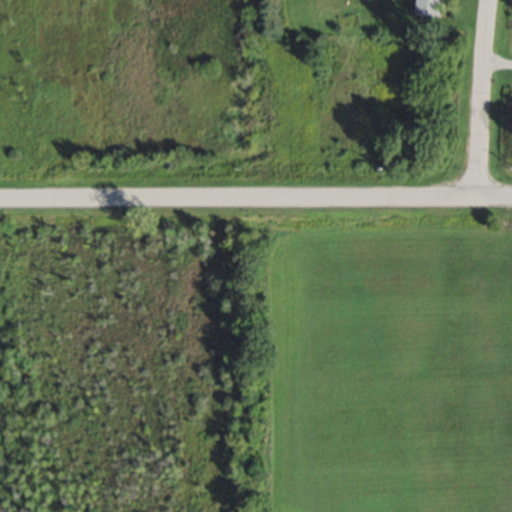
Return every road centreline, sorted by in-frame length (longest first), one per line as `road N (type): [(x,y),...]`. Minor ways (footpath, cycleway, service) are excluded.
road 1 (secondary): [(511,196),(201,197)]
road 2 (secondary): [(201,197),(0,198)]
road 3 (residential): [(465,197),(488,0)]
